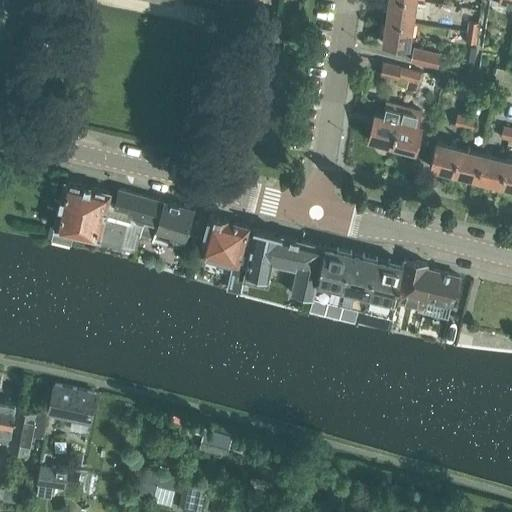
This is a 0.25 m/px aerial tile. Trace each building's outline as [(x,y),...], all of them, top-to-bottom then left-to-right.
[(389,0),(387,17),(413,21),(416,0),(389,0)] [(413,21),(387,17),(384,42),(410,45),(413,21)] [(470,20),(470,21),(468,30),(478,32),(479,21),(470,20)] [(468,30),(468,31),(466,40),(476,42),(478,32),(468,30)] [(440,54),(414,47),(411,60),(438,67),(440,54)] [(400,76),(409,78),(411,68),(384,61),(381,72),(400,77),(400,76)] [(411,68),(409,78),(406,90),(415,92),(418,80),(419,81),(422,70),(411,68)] [(494,78),(505,81),(507,70),(497,68),(494,78)] [(369,136),(392,142),(403,102),(386,98),(382,112),(375,111),(369,136)] [(403,102),(392,142),(416,148),(422,123),(418,121),(421,107),(403,102)] [(455,125),(465,128),(468,116),(458,113),(455,125)] [(468,116),(465,128),(474,130),(477,118),(468,116)] [(500,137),(510,140),(511,132),(511,127),(504,125),(500,137)] [(430,164),(454,170),(460,145),(437,138),(430,164)] [(454,170),(476,176),(483,150),(460,145),(454,170)] [(476,176),(499,182),(506,156),(483,150),(476,176)] [(511,157),(506,156),(499,182),(511,185),(511,157)] [(74,228),(100,234),(109,197),(110,197),(111,190),(65,179),(55,224),(56,224),(53,235),(71,240),(74,228)] [(109,197),(100,234),(99,238),(138,247),(141,234),(146,216),(159,220),(165,199),(164,198),(121,186),(118,190),(115,202),(109,200),(110,197),(109,197)] [(196,207),(165,199),(159,220),(146,216),(141,234),(155,238),(156,234),(170,238),(170,240),(185,245),(196,207)] [(242,291),(244,280),(254,226),(255,224),(250,223),(250,225),(228,219),(228,217),(210,212),(200,253),(201,253),(233,261),(227,288),(242,291)] [(292,290),(314,294),(325,243),(254,226),(244,280),(268,284),(274,258),(298,264),(292,290)] [(192,235),(191,241),(194,246),(199,248),(201,238),(192,235)] [(325,243),(314,294),(394,314),(398,299),(401,285),(398,284),(403,263),(325,243)] [(404,257),(403,263),(398,284),(401,285),(398,299),(424,305),(425,300),(429,301),(430,297),(451,303),(458,275),(427,267),(428,263),(404,257)] [(56,382),(50,413),(89,421),(96,390),(56,382)] [(0,439),(8,441),(16,402),(0,398),(0,439)] [(16,402),(8,441),(7,447),(29,451),(32,434),(45,437),(50,413),(17,407),(18,402),(16,402)] [(204,434),(202,440),(228,448),(232,435),(194,424),(192,430),(204,434)] [(40,463),(37,481),(65,485),(65,482),(67,467),(40,463)] [(67,467),(65,482),(78,483),(80,469),(67,467)] [(148,468),(142,491),(154,494),(157,483),(175,487),(177,476),(148,468)] [(210,493),(206,487),(185,482),(181,503),(185,510),(195,511),(201,511),(206,509),(210,493)] [(5,486),(3,498),(21,501),(23,490),(5,486)]
